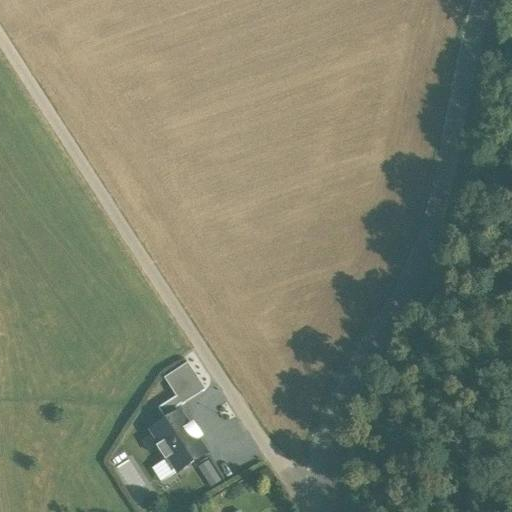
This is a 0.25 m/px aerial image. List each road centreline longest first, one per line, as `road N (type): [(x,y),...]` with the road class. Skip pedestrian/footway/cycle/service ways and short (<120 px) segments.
road 1 (track): [(0,34),(315,501)]
road 2 (unclassified): [(495,0),(442,231),(315,501)]
